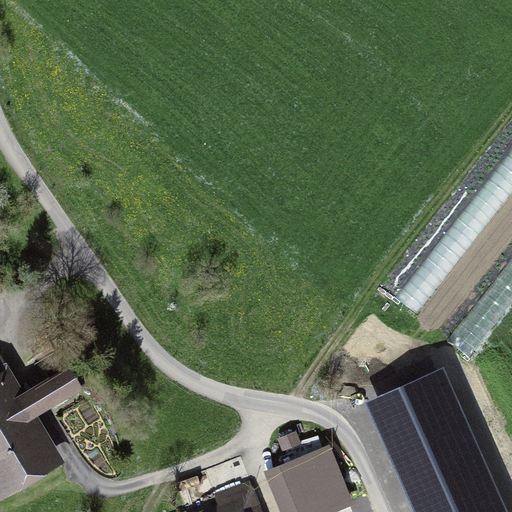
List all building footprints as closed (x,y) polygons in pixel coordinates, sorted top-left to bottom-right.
[(511,143),(403,294),(425,310),(511,190),(511,143)] [(511,257),(454,336),(477,353),(511,305),(511,257)] [(35,374),(42,386),(69,370),(71,369),(65,356),(35,374)] [(80,387),(69,370),(42,386),(16,401),(0,374),(0,478),(4,485),(49,458),(25,417),(52,402),(52,404),(80,387)] [(297,511),(321,511),(348,502),(326,449),(280,468),(297,511)] [(260,511),(249,484),(218,495),(224,511),(260,511)]
